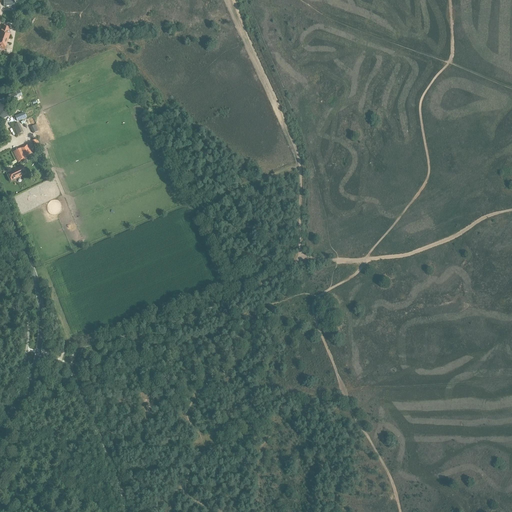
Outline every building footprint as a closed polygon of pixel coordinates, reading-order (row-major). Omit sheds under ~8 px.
[(2,30),(0,38),(0,47),(5,49),(10,33),(7,32),(9,26),(4,25),(3,30),(2,30)] [(19,91),(7,96),(10,104),(12,102),(13,103),(15,102),(15,101),(19,100),(17,97),(21,95),(19,91)] [(24,113),(15,117),(17,122),(26,118),(24,113)] [(21,149),(25,158),(27,158),(26,156),(32,153),(29,145),(21,149)] [(25,158),(21,149),(14,152),(18,161),(25,158)] [(16,169),(8,173),(12,180),(19,177),(27,174),(23,165),(16,168),(16,169)]
